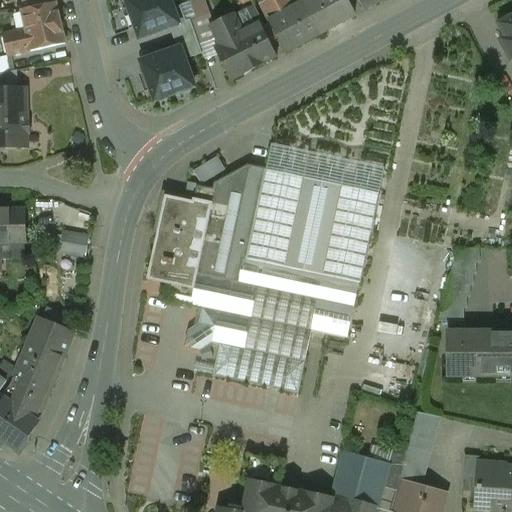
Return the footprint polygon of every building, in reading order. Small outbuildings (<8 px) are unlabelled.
[(173,0),(125,0),(121,2),(137,44),(184,27),(173,0)] [(204,0),(189,0),(197,19),(210,14),(204,0)] [(294,9),(289,0),(275,0),(263,7),(286,52),(320,34),(304,4),(294,9)] [(346,0),(311,0),(304,4),(320,34),(355,16),(346,0)] [(358,0),(365,10),(383,0),(358,0)] [(55,2),(22,10),(26,30),(16,32),(14,26),(0,29),(0,41),(3,41),(6,56),(65,44),(55,2)] [(254,7),(232,18),(240,35),(260,25),(261,26),(263,25),(254,7)] [(197,19),(191,21),(205,60),(218,56),(215,49),(223,45),(214,27),(210,14),(197,19)] [(511,15),(497,23),(505,38),(500,41),(511,62),(511,61),(511,15)] [(240,35),(232,18),(214,27),(223,45),(215,49),(218,56),(231,81),(276,58),(261,26),(260,25),(240,35)] [(184,49),(138,65),(154,109),(199,93),(184,49)] [(8,89),(0,88),(0,148),(26,147),(26,134),(31,134),(31,122),(26,122),(25,88),(8,89)] [(325,103),(289,269),(326,277),(362,110),(325,103)] [(276,130),(248,261),(285,269),(313,137),(276,130)] [(195,202),(186,244),(202,248),(193,290),(195,290),(191,307),(202,309),(199,325),(201,327),(190,334),(200,348),(210,342),(211,344),(305,363),(311,332),(347,340),(359,284),(326,277),(289,269),(285,269),(248,261),(244,260),(263,173),(249,171),(214,190),(211,203),(210,205),(195,202)] [(186,244),(195,202),(196,200),(194,200),(193,203),(166,197),(148,280),(177,287),(186,244)] [(23,210),(0,210),(0,242),(25,243),(23,210)] [(91,256),(93,234),(65,231),(63,253),(91,256)] [(444,247),(396,237),(371,354),(419,365),(444,247)] [(479,250),(457,250),(442,308),(464,308),(464,309),(467,309),(467,297),(470,297),(470,286),(473,286),(473,275),(476,275),(476,263),(480,263),(479,250)] [(464,308),(442,308),(438,322),(464,322),(464,309),(464,308)] [(74,334),(35,320),(12,376),(20,381),(16,388),(20,390),(11,402),(37,421),(74,334)] [(511,332),(447,333),(447,377),(510,377),(511,376),(511,332)] [(0,386),(12,368),(2,362),(0,364),(0,386)] [(0,438),(17,451),(37,421),(11,402),(4,398),(0,403),(0,438)] [(409,447),(408,451),(403,469),(396,492),(395,496),(391,511),(390,511),(440,511),(446,493),(419,485),(428,453),(409,447)] [(388,465),(389,465),(403,469),(408,451),(401,449),(400,454),(392,452),(388,465)] [(328,511),(377,511),(381,502),(380,501),(384,489),(390,466),(389,465),(388,465),(343,453),(331,500),(328,511)] [(241,482),(250,484),(279,489),(282,461),(247,454),(241,482)] [(495,465),(479,464),(476,510),(479,510),(480,511),(498,511),(500,511),(502,511),(511,511),(511,469),(495,468),(495,465)] [(390,466),(384,489),(396,492),(403,469),(389,465),(390,466)] [(245,506),(243,511),(328,511),(331,500),(279,489),(250,484),(248,495),(247,495),(244,506),(245,506)]
